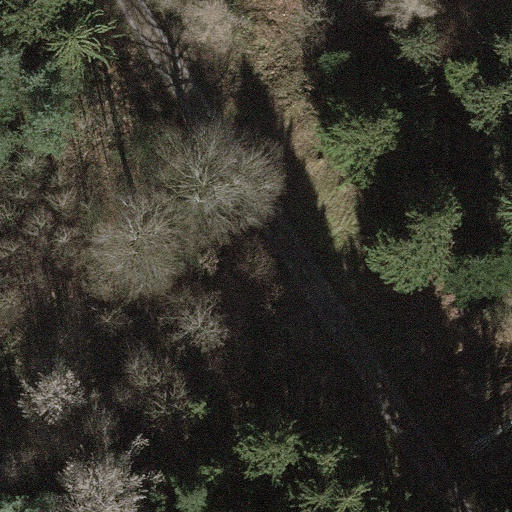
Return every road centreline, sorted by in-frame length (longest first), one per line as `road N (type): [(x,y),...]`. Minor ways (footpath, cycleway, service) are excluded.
road 1 (track): [(217,135),(460,511)]
road 2 (track): [(217,135),(80,268),(0,369)]
road 3 (track): [(392,0),(217,135)]
road 4 (track): [(129,0),(217,135)]
